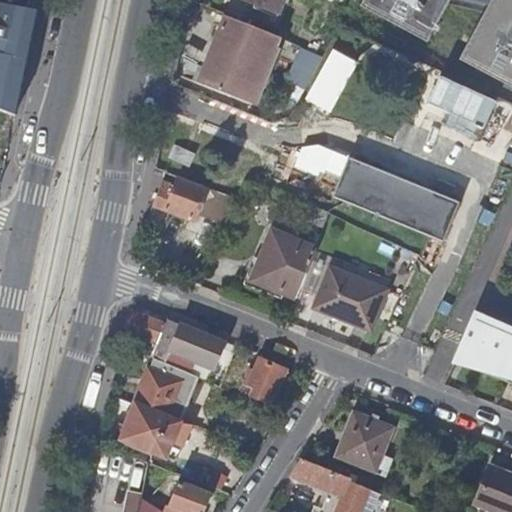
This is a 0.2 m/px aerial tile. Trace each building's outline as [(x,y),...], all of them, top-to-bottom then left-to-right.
[(263,9),(277,15),(283,0),(244,0),(244,1),(263,9)] [(455,0),(371,0),(363,18),(431,52),(455,0)] [(511,0),(496,0),(463,68),(511,92),(511,0)] [(36,17),(0,3),(0,111),(7,114),(15,118),(36,17)] [(273,24),(277,15),(263,9),(259,18),(273,24)] [(253,106),(281,40),(258,30),(228,17),(200,85),(253,106)] [(287,76),(309,84),(322,54),(300,45),(287,76)] [(175,143),(169,157),(191,166),(197,152),(175,143)] [(444,245),(463,199),(449,194),(351,154),(333,199),(429,239),(444,245)] [(203,210),(210,191),(179,179),(174,194),(161,189),(151,213),(165,218),(167,213),(192,222),(195,214),(197,208),(203,210)] [(195,214),(222,224),(236,200),(210,191),(203,210),(197,208),(195,214)] [(325,229),(331,215),(319,210),(313,224),(325,229)] [(267,288),(298,299),(317,250),(273,232),(261,262),(275,268),(267,288)] [(254,282),(267,288),(275,268),(261,262),(254,282)] [(387,292),(331,270),(315,313),(370,334),(387,292)] [(131,312),(123,331),(156,344),(164,325),(131,312)] [(511,385),(511,330),(476,315),(455,362),(511,385)] [(156,344),(150,358),(152,359),(163,364),(168,353),(211,370),(222,343),(166,320),(164,325),(156,344)] [(123,332),(120,345),(150,358),(156,344),(123,331),(123,332)] [(163,364),(152,359),(147,371),(120,442),(147,453),(148,451),(165,458),(196,378),(163,364)] [(269,407),(285,372),(259,360),(247,386),(253,389),(249,397),(269,407)] [(375,473),(392,430),(354,414),(337,457),(375,473)] [(302,460),(291,477),(335,497),(328,511),(374,511),(381,496),(355,486),(356,483),(302,460)] [(511,511),(511,482),(508,481),(510,476),(490,469),(472,511),(511,511)] [(168,507),(180,511),(201,511),(208,496),(177,484),(168,507)] [(125,511),(140,511),(143,496),(129,494),(125,511)]
